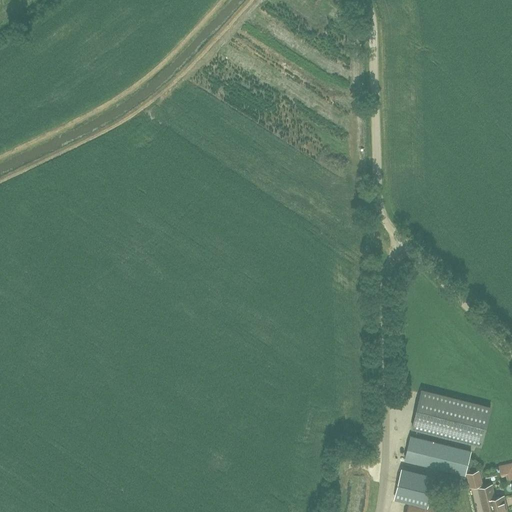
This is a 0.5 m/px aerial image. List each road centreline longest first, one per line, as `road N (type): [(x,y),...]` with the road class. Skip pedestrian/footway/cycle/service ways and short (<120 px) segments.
road 1 (track): [(0,158),(129,91),(225,0)]
road 2 (unclassified): [(380,511),(387,462),(383,296),(404,243)]
road 3 (unclassified): [(404,243),(383,222),(378,202),(373,20),(364,0)]
road 4 (unclassified): [(511,351),(404,243)]
